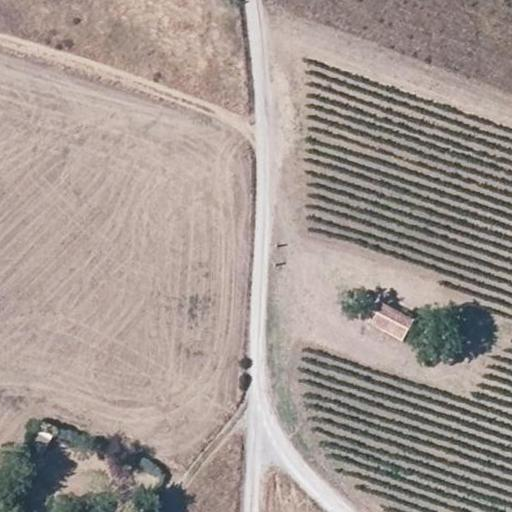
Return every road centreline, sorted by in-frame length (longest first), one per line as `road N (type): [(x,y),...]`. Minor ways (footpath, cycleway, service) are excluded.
road 1 (unclassified): [(251,0),(262,136),(255,433),(347,511)]
road 2 (track): [(0,41),(262,136)]
road 3 (track): [(255,433),(171,497),(164,511)]
